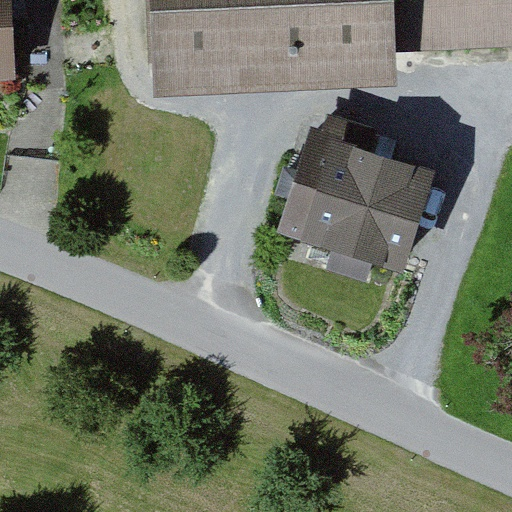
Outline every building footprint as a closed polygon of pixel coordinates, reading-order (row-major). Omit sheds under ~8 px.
[(0,0),(0,69),(16,69),(11,0),(0,0)] [(394,0),(151,0),(155,77),(397,67),(397,49),(394,0)] [(511,0),(394,0),(397,49),(511,43),(511,0)] [(397,67),(155,77),(155,87),(398,76),(397,67)] [(316,122),(285,223),(403,259),(434,158),(316,122)]
